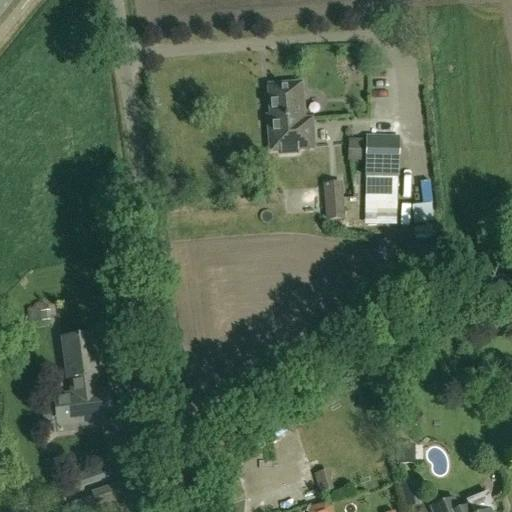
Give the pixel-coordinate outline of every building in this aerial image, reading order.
[(300,83),(268,85),(271,126),(269,127),(270,150),(280,150),(280,154),(297,153),(297,148),(312,147),(310,119),(302,120),(300,83)] [(347,162),(365,163),(365,167),(399,168),(400,136),(366,135),(365,141),(348,141),(347,162)] [(397,203),(398,169),(366,168),(365,202),(397,203)] [(323,185),(326,221),(344,220),(341,183),(323,185)] [(403,203),(406,222),(416,220),(413,202),(403,203)] [(416,209),(418,226),(437,223),(434,206),(416,209)] [(109,389),(99,390),(97,378),(101,377),(95,334),(61,339),(67,379),(70,378),(72,394),(54,397),(58,432),(75,430),(75,424),(113,419),(115,434),(136,431),(133,405),(111,408),(109,389)] [(319,445),(328,442),(322,425),(313,428),(319,445)] [(137,477),(89,492),(95,511),(117,511),(145,503),(137,477)] [(400,487),(405,510),(422,506),(417,483),(400,487)] [(432,508),(433,511),(494,511),(495,511),(487,493),(465,501),(468,507),(459,511),(454,499),(432,508)] [(268,510),(268,511),(295,511),(296,511),(293,502),(268,510)]
